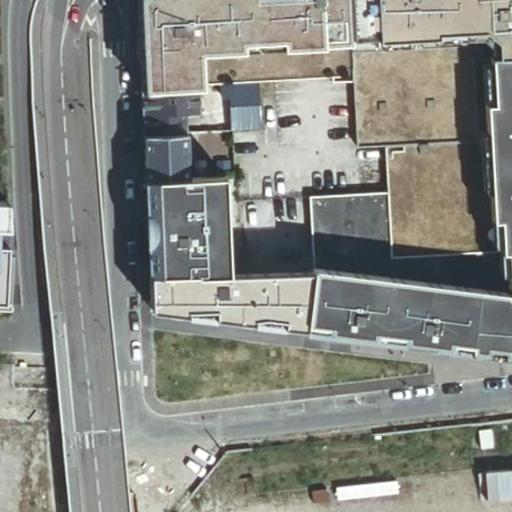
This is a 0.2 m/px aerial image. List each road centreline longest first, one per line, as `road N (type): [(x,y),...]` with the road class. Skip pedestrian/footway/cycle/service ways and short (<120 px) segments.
road 1 (tertiary): [(100,511),(63,33)]
road 2 (residential): [(121,345),(127,400),(139,426),(161,433),(511,393)]
road 3 (residential): [(121,345),(110,50),(90,0)]
road 4 (residential): [(21,0),(37,340)]
